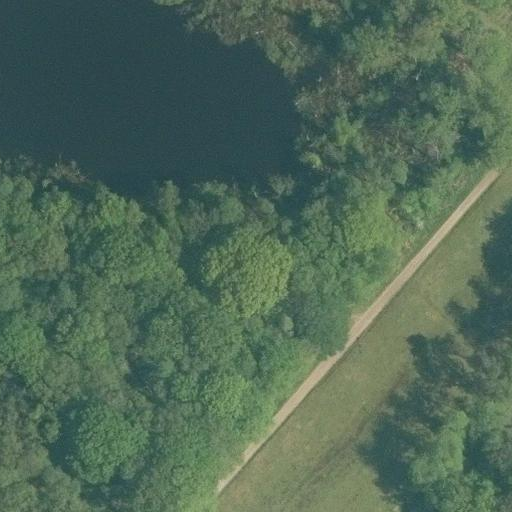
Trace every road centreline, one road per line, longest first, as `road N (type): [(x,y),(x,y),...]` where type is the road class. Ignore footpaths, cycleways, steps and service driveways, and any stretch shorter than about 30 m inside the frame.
road 1 (track): [(195,511),(361,323)]
road 2 (track): [(511,149),(361,323)]
